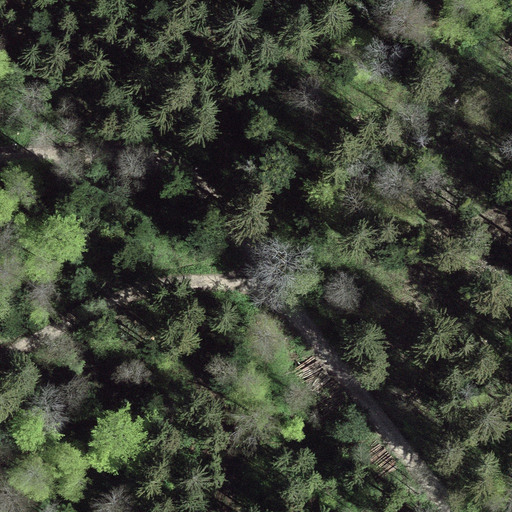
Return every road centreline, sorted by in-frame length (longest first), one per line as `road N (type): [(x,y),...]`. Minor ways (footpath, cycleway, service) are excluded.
road 1 (track): [(0,153),(89,152),(171,164),(197,183),(266,282)]
road 2 (track): [(266,282),(451,511)]
road 3 (track): [(0,356),(106,300),(160,283),(266,282)]
